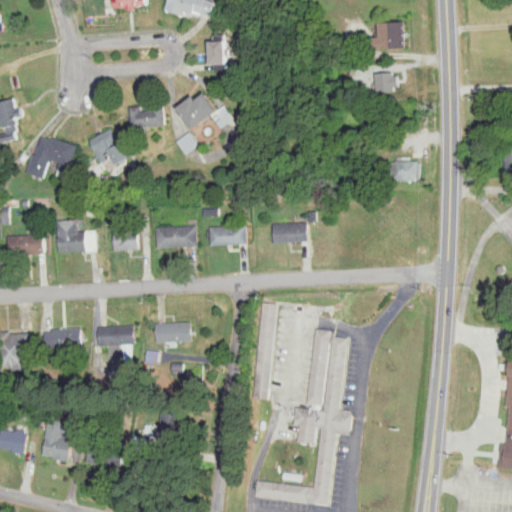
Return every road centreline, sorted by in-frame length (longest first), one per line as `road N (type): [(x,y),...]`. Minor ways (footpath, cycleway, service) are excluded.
road 1 (primary): [(423,511),(446,301),(446,0)]
road 2 (residential): [(0,295),(447,270)]
road 3 (residential): [(217,511),(243,280)]
road 4 (residential): [(75,75),(166,66),(178,50),(164,37),(72,43)]
